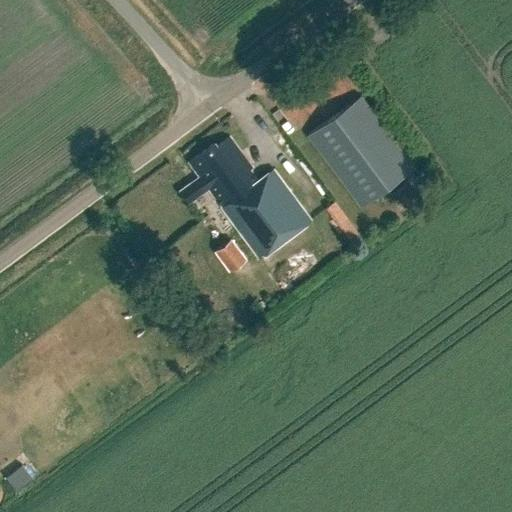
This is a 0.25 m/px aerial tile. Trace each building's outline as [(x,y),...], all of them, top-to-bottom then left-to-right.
[(361,209),(415,170),(362,97),(308,136),(361,209)] [(218,147),(216,144),(192,162),(223,206),(222,207),(260,259),(313,221),(274,168),(259,179),(230,138),(218,147)] [(203,194),(195,182),(181,192),(190,204),(203,194)] [(339,200),(325,207),(342,241),(356,233),(339,200)] [(245,259),(231,239),(214,251),(229,271),(245,259)] [(0,460),(0,474),(7,479),(19,462),(5,453),(0,460)] [(16,489),(31,477),(23,465),(7,477),(16,489)]
